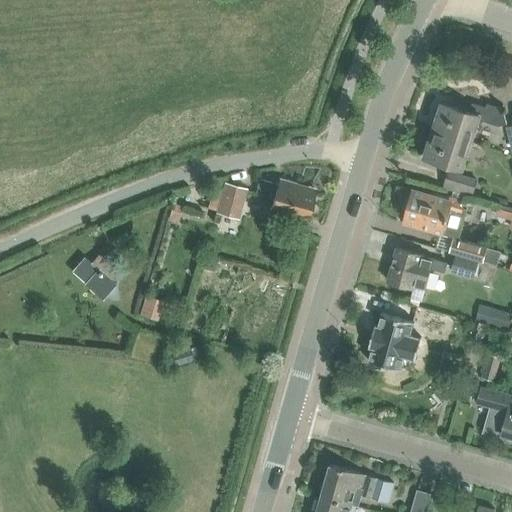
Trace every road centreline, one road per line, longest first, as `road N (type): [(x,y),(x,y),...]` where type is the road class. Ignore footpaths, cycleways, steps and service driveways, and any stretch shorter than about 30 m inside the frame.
road 1 (unclassified): [(0,246),(174,176),(326,150)]
road 2 (secondary): [(288,417),(361,159)]
road 3 (residential): [(511,478),(288,417)]
road 4 (secondary): [(361,159),(425,0)]
